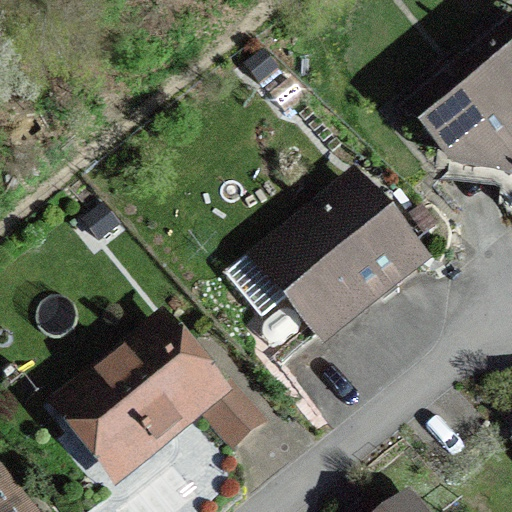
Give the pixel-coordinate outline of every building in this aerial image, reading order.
[(511,18),(396,103),(467,200),(511,166),(511,18)] [(423,258),(349,171),(245,259),(319,346),(423,258)] [(260,420),(164,306),(40,411),(107,491),(207,407),(236,441),(260,420)] [(15,511),(0,493),(0,511),(15,511)] [(412,511),(400,496),(381,511),(412,511)]
